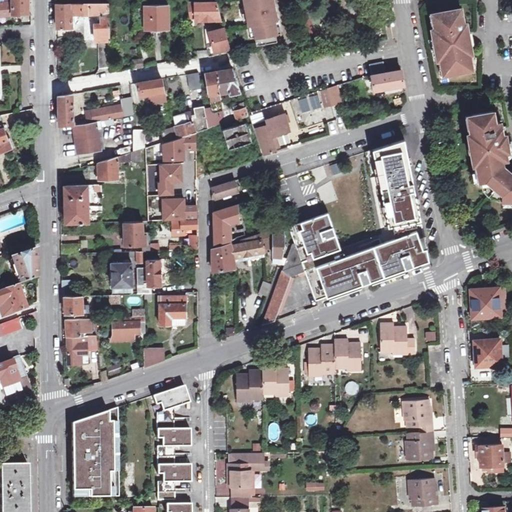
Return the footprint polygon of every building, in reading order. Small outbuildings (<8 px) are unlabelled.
[(0,0),(0,14),(28,14),(28,0),(0,0)] [(244,0),(246,10),(249,10),(251,24),(247,25),(250,40),(254,39),(255,44),(275,41),(274,34),(279,33),(275,12),(273,0),(244,0)] [(215,1),(186,1),(189,17),(194,17),(194,19),(221,18),(215,1)] [(110,66),(109,2),(57,2),(57,28),(71,28),(71,15),(102,15),(102,23),(95,23),(95,36),(92,36),(92,35),(79,35),(79,44),(95,45),(95,41),(99,41),(99,68),(110,66)] [(135,28),(170,28),(170,5),(134,5),(135,28)] [(474,70),(471,55),(474,54),(470,35),(469,25),(466,25),(463,10),(436,14),(437,20),(434,20),(436,30),(433,31),(438,61),(441,60),(443,70),(446,69),(447,74),(474,70)] [(222,29),(207,33),(212,53),(228,49),(222,29)] [(143,66),(142,59),(132,60),(133,68),(143,66)] [(381,62),(368,65),(370,73),(383,69),(381,62)] [(161,131),(164,141),(231,121),(229,110),(223,111),(220,93),(229,92),(229,94),(239,92),(232,69),(206,73),(210,95),(212,95),(214,107),(205,109),(204,107),(195,109),(197,117),(187,119),(187,120),(176,122),(177,126),(161,131)] [(403,85),(400,69),(371,74),(374,90),(403,85)] [(190,89),(201,87),(198,73),(187,74),(190,89)] [(139,95),(164,91),(162,78),(137,82),(139,95)] [(332,86),(318,90),(323,105),(337,101),(332,86)] [(59,125),(73,125),(73,93),(66,94),(59,95),(59,125)] [(321,108),(319,95),(298,98),(299,110),(321,108)] [(87,116),(88,123),(96,121),(100,121),(132,116),(131,96),(120,98),(120,105),(92,110),(93,116),(87,116)] [(236,120),(249,115),(246,106),(233,111),(236,120)] [(323,109),(302,111),(303,124),(325,121),(323,109)] [(484,183),(508,166),(506,162),(511,161),(511,142),(510,133),(507,134),(506,127),(502,128),(501,122),(497,123),(495,111),(473,115),(474,121),(471,123),(472,133),(469,133),(471,142),(474,144),(476,154),(474,157),(475,165),(479,165),(484,183)] [(276,150),(275,146),(278,145),(274,134),(286,130),(281,114),(265,119),(267,125),(255,129),(264,154),(276,150)] [(0,115),(0,151),(11,148),(4,127),(2,115),(0,115)] [(88,123),(73,125),(78,153),(100,149),(96,121),(88,123)] [(228,148),(252,140),(246,122),(223,129),(228,148)] [(133,151),(145,147),(145,129),(133,130),(133,151)] [(164,141),(163,142),(164,159),(184,158),(183,148),(196,148),(196,132),(164,141)] [(329,214),(287,224),(294,243),(304,270),(315,267),(327,297),(429,260),(424,235),(418,204),(411,171),(404,139),(376,150),(394,239),(345,257),(329,214)] [(99,162),(98,179),(117,179),(117,156),(99,162)] [(181,163),(160,164),(161,182),(158,182),(159,195),(172,195),(172,182),(181,182),(181,163)] [(340,163),(331,165),(333,174),(342,171),(340,163)] [(511,169),(508,166),(484,183),(490,182),(505,197),(505,207),(511,207),(511,169)] [(238,191),(234,180),(211,187),(211,191),(214,199),(238,191)] [(61,223),(88,222),(88,185),(60,185),(60,204),(61,223)] [(256,198),(272,194),(270,186),(254,190),(256,198)] [(181,198),(163,198),(164,220),(174,220),(181,219),(197,219),(197,205),(181,205),(181,198)] [(236,267),(235,258),(262,254),(261,243),(272,241),(272,256),(283,257),(286,242),(285,225),(243,238),(243,242),(233,243),(232,241),(231,225),(241,221),(238,203),(214,211),(215,246),(212,247),(212,271),(236,267)] [(174,220),(174,233),(185,233),(185,227),(197,227),(197,219),(181,219),(174,220)] [(123,221),(124,245),(147,244),(146,233),(144,233),(143,220),(123,221)] [(189,249),(194,249),(197,249),(197,235),(189,236),(189,249)] [(61,254),(79,253),(79,243),(61,244),(61,254)] [(262,325),(270,323),(288,275),(304,270),(294,243),(293,243),(262,325)] [(20,282),(36,276),(36,259),(36,248),(11,257),(20,282)] [(137,293),(151,293),(151,284),(165,284),(165,259),(147,259),(147,267),(137,267),(137,293)] [(112,263),(112,286),(132,285),(131,262),(112,263)] [(62,281),(62,295),(78,295),(77,281),(62,281)] [(272,284),(263,281),(258,293),(267,296),(272,284)] [(17,283),(0,289),(0,305),(4,316),(26,308),(17,283)] [(497,314),(496,288),(470,289),(471,315),(497,314)] [(92,303),(99,303),(99,306),(130,306),(130,294),(92,294),(92,303)] [(78,295),(62,295),(63,310),(63,313),(83,312),(83,295),(78,295)] [(172,324),(172,322),(186,322),(186,297),(160,297),(160,324),(172,324)] [(35,311),(24,315),(27,322),(35,319),(35,311)] [(18,317),(0,323),(0,334),(21,326),(18,317)] [(113,333),(133,332),(145,332),(145,317),(118,317),(118,319),(116,319),(116,321),(113,322),(113,333)] [(81,354),(89,354),(89,349),(97,349),(95,336),(81,336),(81,330),(92,330),(92,318),(67,319),(67,364),(81,364),(81,354)] [(392,352),(392,354),(414,354),(414,339),(406,340),(405,327),(396,328),(396,330),(392,330),(392,323),(379,323),(380,352),(392,352)] [(425,331),(425,341),(437,340),(436,331),(425,331)] [(334,337),(334,343),(334,349),(335,366),(347,366),(347,369),(362,369),(362,342),(352,342),(352,344),(349,344),(349,337),(334,337)] [(499,363),(498,340),(474,341),(476,364),(499,363)] [(334,349),(334,343),(322,344),(322,350),(318,350),(318,347),(307,348),(307,375),(323,375),(323,372),(335,372),(335,366),(334,349)] [(436,344),(426,345),(426,353),(437,352),(436,344)] [(145,366),(164,360),(164,348),(145,349),(145,366)] [(0,406),(24,397),(22,390),(29,388),(18,357),(0,362),(0,406)] [(124,374),(120,363),(108,367),(112,378),(124,374)] [(262,365),(262,369),(262,393),(273,393),(273,396),(288,396),(287,368),(278,368),(278,370),(275,370),(275,364),(262,365)] [(262,393),(262,369),(248,370),(248,375),(244,376),(244,374),(235,374),(235,401),(250,401),(251,398),(262,397),(262,393)] [(153,397),(156,405),(157,429),(174,429),(173,408),(190,403),(185,386),(153,397)] [(427,418),(426,407),(426,399),(400,401),(401,420),(405,420),(405,428),(418,427),(432,426),(431,418),(427,418)] [(117,415),(91,416),(71,422),(72,455),(73,496),(118,496),(117,415)] [(191,429),(174,429),(157,429),(157,439),(162,439),(162,447),(175,447),(191,447),(191,429)] [(430,458),(429,451),(429,440),(433,439),(432,432),(418,433),(405,433),(406,441),(403,441),(405,460),(430,458)] [(480,466),(500,465),(499,443),(479,444),(480,466)] [(175,447),(162,447),(158,447),(158,475),(162,475),(162,481),(175,481),(190,481),(190,464),(175,464),(175,447)] [(229,472),(229,480),(229,489),(250,489),(250,471),(261,471),(261,463),(261,453),(229,454),(229,465),(226,465),(226,472),(229,472)] [(27,511),(27,463),(0,463),(0,511),(27,511)] [(433,497),(432,486),(432,479),(407,481),(408,500),(410,500),(411,507),(434,505),(437,505),(436,497),(433,497)] [(175,481),(162,481),(158,482),(158,500),(175,500),(175,481)] [(324,491),(324,482),(306,482),(306,491),(324,491)] [(216,496),(228,495),(227,487),(216,488),(216,496)] [(229,499),(229,509),(247,509),(247,498),(229,499)] [(191,511),(191,503),(166,504),(166,511),(191,511)]
